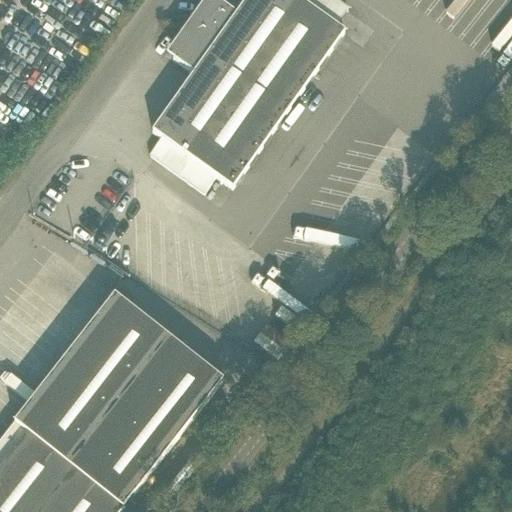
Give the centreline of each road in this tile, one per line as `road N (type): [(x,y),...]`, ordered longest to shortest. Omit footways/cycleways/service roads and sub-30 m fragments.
road 1 (unclassified): [(196,511),(443,198),(511,132)]
road 2 (unclassified): [(0,230),(164,0)]
